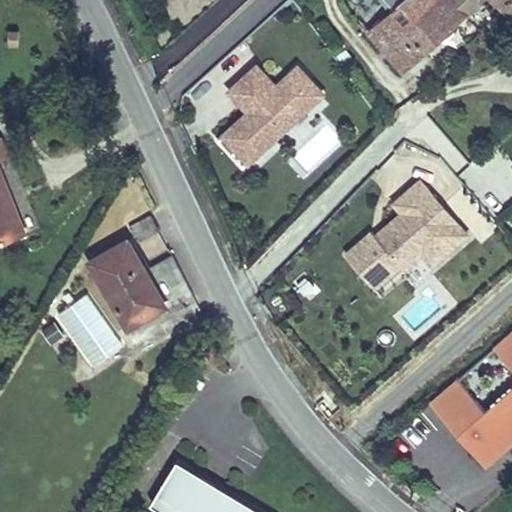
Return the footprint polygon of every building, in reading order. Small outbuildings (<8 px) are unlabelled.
[(388,0),(394,7),(369,29),(405,72),(481,0),(388,0)] [(511,0),(496,0),(511,13),(511,0)] [(19,29),(9,29),(9,45),(19,45),(19,29)] [(316,67),(306,57),(296,66),(298,68),(284,81),(265,59),(241,81),(260,102),(255,107),(253,105),(225,130),(239,145),(243,142),(253,152),(249,156),(250,158),(280,131),(278,129),(327,84),(314,69),(316,67)] [(0,242),(25,233),(0,169),(0,158),(9,155),(2,136),(0,137),(0,242)] [(422,254),(433,267),(472,235),(422,174),(390,200),(396,208),(342,253),(375,293),(422,254)] [(152,214),(130,225),(139,241),(160,230),(152,214)] [(128,239),(91,260),(128,325),(165,303),(145,269),(128,239)] [(165,303),(169,310),(194,295),(173,253),(145,269),(165,303)] [(87,293),(58,313),(94,364),(123,344),(87,293)] [(63,334),(54,322),(43,330),(52,342),(63,334)] [(511,330),(431,401),(485,464),(511,441),(511,330)] [(215,364),(224,358),(215,346),(207,352),(215,364)] [(264,511),(178,459),(152,502),(168,511),(264,511)]
